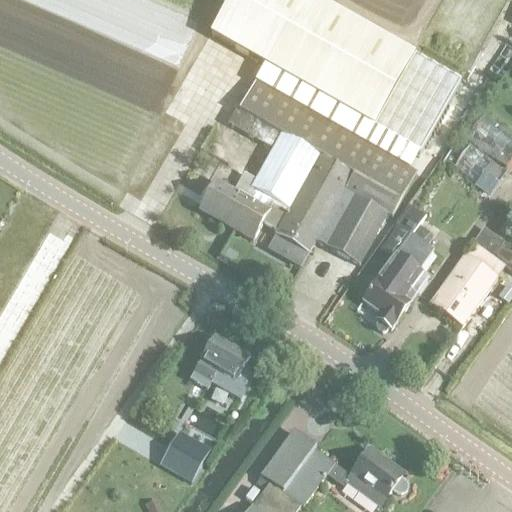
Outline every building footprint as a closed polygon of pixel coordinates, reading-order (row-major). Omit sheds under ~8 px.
[(415,59),(414,58),(312,0),(231,0),(210,39),(373,131),(374,130),(420,156),(460,84),(415,59)] [(417,176),(292,105),(255,84),(239,114),(280,137),(249,193),(253,195),(249,202),(248,202),(239,218),(236,216),(228,230),(253,244),(262,226),(277,235),(275,238),(307,257),(315,244),(360,269),(388,219),(391,221),(417,176)] [(511,129),(487,111),(465,141),(506,170),(504,173),(509,176),(511,171),(511,129)] [(249,202),(253,195),(249,193),(280,137),(239,114),(231,129),(257,143),(239,175),(243,178),(234,194),(217,184),(200,215),(228,230),(236,216),(239,218),(248,202),(249,202)] [(506,175),(501,172),(492,165),(470,148),(453,169),(476,186),(475,188),(489,198),(506,175)] [(391,334),(410,307),(418,296),(412,292),(423,278),(415,272),(430,252),(426,250),(434,240),(420,229),(426,221),(405,205),(390,224),(396,229),(372,261),(387,272),(363,305),(381,318),(377,324),(391,334)] [(484,231),(473,246),(429,308),(462,331),(498,281),(497,280),(503,270),(511,276),(511,256),(502,249),(504,245),(484,231)] [(200,366),(190,384),(207,394),(211,387),(241,404),(254,380),(242,374),(250,360),(214,340),(200,366)] [(316,494),(327,479),(335,469),(314,454),(316,451),(294,435),(261,480),(270,487),(303,511),(316,494)] [(190,487),(207,464),(180,444),(163,467),(190,487)] [(335,469),(327,479),(343,491),(346,487),(380,511),(392,495),(396,497),(400,498),(405,497),(408,493),(408,488),(405,484),(402,481),(403,479),(368,454),(350,480),(335,469)] [(302,511),(303,511),(270,487),(250,511),(302,511)]
